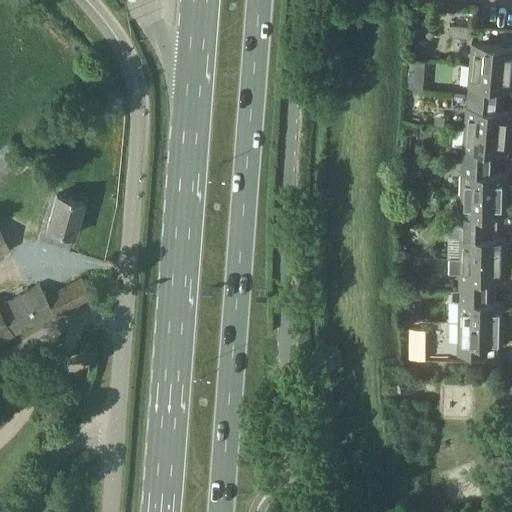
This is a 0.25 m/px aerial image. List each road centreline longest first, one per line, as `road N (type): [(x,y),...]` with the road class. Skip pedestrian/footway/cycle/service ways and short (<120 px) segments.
road 1 (primary): [(195,0),(155,511)]
road 2 (primary): [(221,511),(259,0)]
road 3 (unclassified): [(299,0),(284,248),(291,438)]
road 4 (unclassified): [(125,297),(140,118),(128,61),(87,0)]
road 5 (unclassified): [(0,372),(125,297)]
road 6 (unclassified): [(115,440),(125,297)]
road 7 (unclassified): [(25,511),(63,443),(115,440)]
